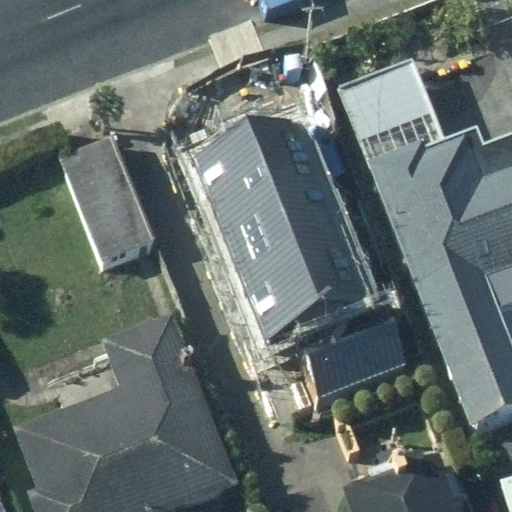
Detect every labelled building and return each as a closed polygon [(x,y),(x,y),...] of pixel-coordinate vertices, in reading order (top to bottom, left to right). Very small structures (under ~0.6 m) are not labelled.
[(408,79),(336,108),(369,190),(441,162),(408,79)] [(110,148),(54,172),(102,282),(158,258),(110,148)] [(369,190),(358,194),(465,473),(511,455),(511,160),(477,174),(469,152),(441,162),(369,190)] [(312,165),(201,211),(263,358),(293,345),(318,403),(399,369),(312,165)] [(176,337),(105,365),(120,405),(26,443),(52,508),(42,511),(204,511),(240,498),(176,337)] [(451,511),(440,487),(383,511),(451,511)] [(511,511),(511,488),(494,496),(499,511),(511,511)]
